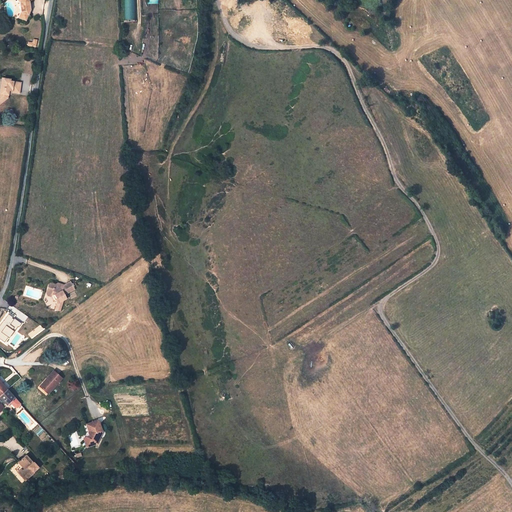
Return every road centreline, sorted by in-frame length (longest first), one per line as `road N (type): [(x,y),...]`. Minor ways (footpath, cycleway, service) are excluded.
road 1 (track): [(511,483),(381,314),(386,296),(432,264),(437,241),(394,176),(348,66),(324,46),(269,48),(237,38),(217,0)]
road 2 (residential): [(0,298),(51,0)]
road 3 (unknown): [(0,357),(64,337),(98,424)]
